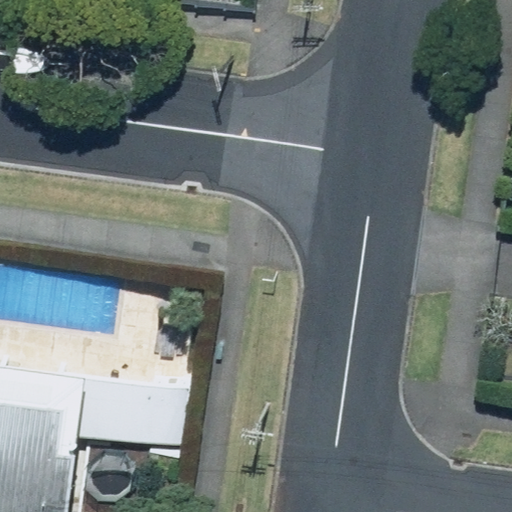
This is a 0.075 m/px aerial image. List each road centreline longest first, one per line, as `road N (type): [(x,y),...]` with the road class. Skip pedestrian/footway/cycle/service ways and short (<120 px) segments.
road 1 (residential): [(0,102),(372,154)]
road 2 (residential): [(372,154),(327,505)]
road 3 (residential): [(393,0),(372,154)]
